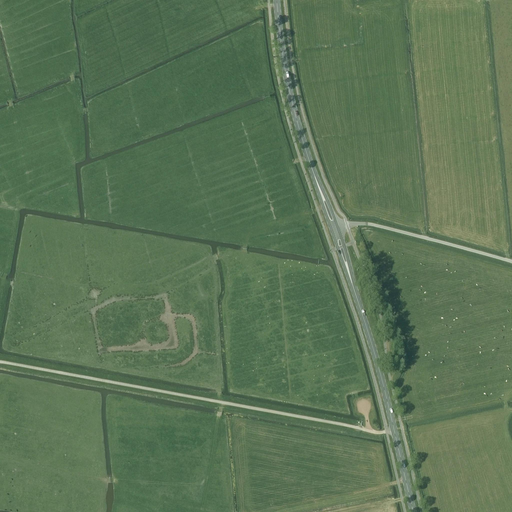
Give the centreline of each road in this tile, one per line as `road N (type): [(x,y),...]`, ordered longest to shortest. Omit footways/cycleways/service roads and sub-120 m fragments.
road 1 (primary): [(413,511),(334,227)]
road 2 (primary): [(334,227),(289,96),(276,0)]
road 3 (unclassified): [(334,227),(366,223),(511,262)]
